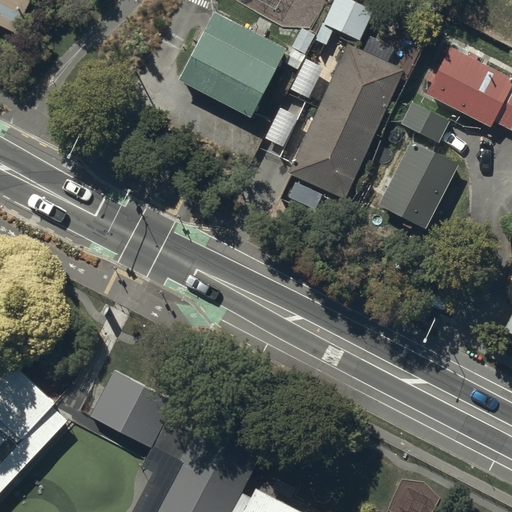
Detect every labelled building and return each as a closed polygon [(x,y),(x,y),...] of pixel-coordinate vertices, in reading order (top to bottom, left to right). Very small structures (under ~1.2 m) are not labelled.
[(32,0),(0,0),(0,26),(14,34),(32,0)] [(295,0),(259,0),(259,1),(295,20),(303,4),(295,0)] [(374,11),(350,0),(335,0),(324,24),(360,40),(374,11)] [(496,0),(449,0),(445,9),(483,28),(496,0)] [(287,50),(215,13),(181,81),(252,118),(287,50)] [(333,31),(323,26),(317,40),(327,45),(333,31)] [(315,36),(302,29),(293,47),(305,54),(315,36)] [(404,71),(348,45),(289,173),(345,199),(404,71)] [(305,56),(294,50),(286,63),(298,70),(305,56)] [(511,86),(511,80),(452,50),(428,95),(491,127),(511,86)] [(323,69),(307,60),(292,88),(308,97),(323,69)] [(511,91),(496,123),(511,131),(511,91)] [(450,123),(413,104),(402,124),(439,144),(450,123)] [(299,118),(281,109),(266,138),(284,147),(299,118)] [(256,127),(238,119),(223,148),(242,157),(256,127)] [(459,166),(412,142),(379,204),(426,228),(459,166)] [(321,196),(296,184),(289,198),(314,210),(321,196)] [(55,403),(0,349),(0,497),(68,424),(53,410),(55,409),(55,403)] [(231,511),(261,451),(114,373),(90,419),(179,466),(154,511),(231,511)] [(253,500),(244,495),(235,511),(300,511),(258,490),(253,500)]
